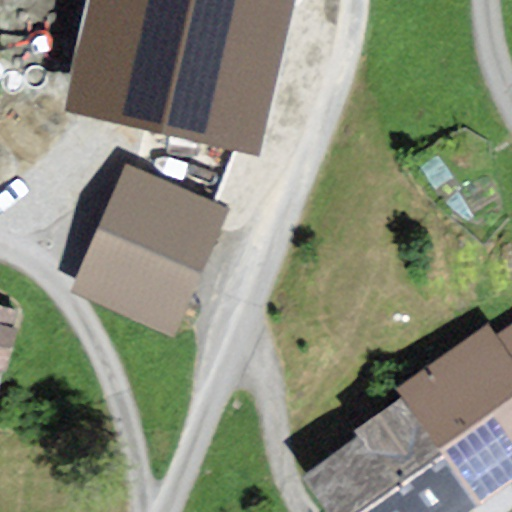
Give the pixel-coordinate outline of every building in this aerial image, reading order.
[(139,188),(99,280),(173,313),(214,220),(139,188)] [(0,370),(17,308),(0,303),(0,370)] [(440,454),(467,493),(472,500),(511,471),(511,370),(492,343),(452,372),(445,362),(434,370),(440,380),(475,428),(440,454)] [(331,459),(365,507),(440,454),(475,428),(440,380),(331,459)] [(461,511),(474,503),(472,500),(467,493),(440,454),(365,507),(368,511),(461,511)]
